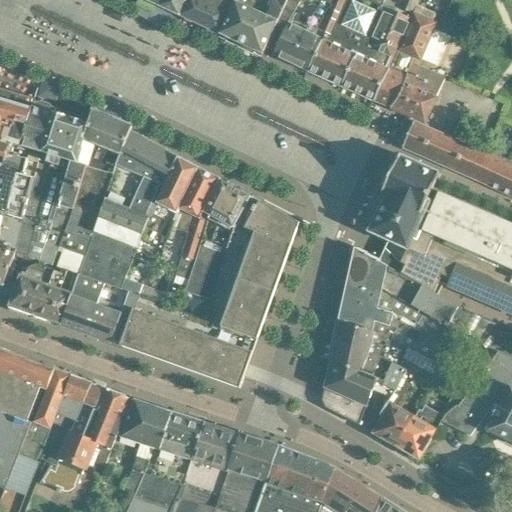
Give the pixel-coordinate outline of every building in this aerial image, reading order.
[(187,0),(161,0),(158,6),(179,16),(187,0)] [(187,0),(179,16),(220,35),(237,0),(187,0)] [(237,0),(220,35),(263,54),(266,48),(275,52),(294,12),(301,0),(237,0)] [(317,31),(318,30),(331,7),(319,0),(301,0),(294,12),(311,20),(308,26),(317,31)] [(307,71),(374,101),(389,69),(412,19),(411,19),(383,7),(386,0),(334,0),(331,7),(318,30),(328,34),(325,41),(323,40),(322,40),(307,71)] [(305,32),(308,26),(311,20),(294,12),(275,52),(274,55),(291,63),(305,32)] [(433,104),(445,79),(411,64),(414,57),(420,60),(435,24),(413,15),(411,19),(412,19),(389,69),(374,101),(390,107),(425,122),(433,104)] [(328,34),(318,30),(317,31),(308,26),(305,32),(291,63),(307,71),(322,40),(323,40),(325,41),(328,34)] [(74,63),(80,50),(54,37),(47,51),(74,63)] [(19,144),(32,108),(0,97),(0,149),(3,150),(16,153),(16,154),(24,156),(24,155),(28,156),(29,153),(25,152),(27,146),(19,144)] [(42,151),(53,114),(32,108),(19,144),(27,146),(25,152),(29,153),(41,156),(35,177),(34,180),(23,223),(15,253),(17,253),(26,257),(51,163),(47,161),(49,154),(42,151)] [(115,165),(131,132),(132,127),(93,111),(89,124),(80,148),(82,149),(78,162),(86,165),(82,180),(75,203),(73,209),(59,248),(85,258),(85,259),(102,212),(105,201),(113,175),(115,165)] [(80,148),(89,124),(53,113),(53,114),(42,151),(49,154),(47,161),(51,163),(26,257),(30,259),(51,266),(58,248),(59,248),(73,209),(75,203),(82,180),(86,165),(78,162),(82,149),(80,148)] [(511,194),(511,166),(414,123),(403,147),(511,194)] [(149,222),(177,157),(131,132),(115,165),(113,175),(105,201),(102,212),(85,259),(85,258),(78,275),(79,275),(120,289),(138,242),(140,243),(149,222)] [(41,156),(29,153),(28,156),(24,155),(24,156),(16,154),(16,153),(3,150),(0,149),(0,165),(3,166),(1,173),(28,179),(34,180),(35,177),(41,156)] [(428,199),(436,182),(440,174),(400,155),(384,190),(375,208),(379,210),(369,232),(375,235),(367,252),(357,248),(356,250),(434,293),(442,276),(451,279),(447,287),(511,314),(511,223),(439,192),(434,203),(431,202),(431,201),(428,199)] [(179,209),(199,169),(177,157),(149,222),(140,243),(160,252),(175,214),(178,208),(179,209)] [(1,173),(3,166),(0,165),(0,217),(23,223),(34,180),(28,179),(1,173)] [(203,214),(220,180),(199,169),(179,209),(197,219),(201,213),(203,214)] [(251,201),(252,198),(220,180),(203,214),(211,218),(188,290),(210,298),(227,249),(234,231),(235,227),(251,201)] [(289,251),(298,227),(258,205),(251,201),(235,227),(234,231),(289,251)] [(15,253),(23,223),(0,217),(0,284),(4,286),(17,253),(15,253)] [(180,257),(181,257),(177,272),(189,276),(194,261),(195,261),(206,225),(191,220),(180,257)] [(257,341),(289,251),(234,231),(227,249),(210,298),(203,321),(257,341)] [(458,307),(434,293),(356,250),(344,303),(379,309),(403,317),(418,326),(440,340),(447,327),(448,327),(458,307)] [(79,275),(78,275),(78,276),(62,270),(62,273),(35,264),(22,268),(9,307),(63,326),(73,294),(79,275)] [(119,291),(120,289),(79,275),(73,294),(63,326),(111,344),(129,294),(119,291)] [(203,321),(129,294),(111,344),(113,344),(115,338),(123,341),(121,346),(240,389),(242,383),(257,341),(203,321)] [(430,359),(440,340),(418,326),(403,317),(379,309),(344,303),(340,323),(372,333),(382,335),(392,341),(398,342),(430,359)] [(486,343),(495,325),(469,311),(460,328),(486,343)] [(430,359),(398,342),(392,341),(382,335),(372,333),(340,323),(335,344),(392,364),(415,376),(432,385),(432,386),(451,396),(451,395),(463,402),(479,383),(476,382),(430,359)] [(384,383),(392,364),(335,344),(330,364),(384,383)] [(47,394),(56,370),(0,347),(0,486),(4,488),(41,396),(43,392),(47,394)] [(511,358),(498,351),(476,382),(479,383),(463,402),(446,416),(441,422),(471,437),(483,420),(492,424),(489,429),(488,430),(489,432),(490,431),(511,442),(511,358)] [(415,376),(392,364),(384,383),(330,364),(322,401),(325,408),(359,425),(373,391),(392,398),(398,387),(406,391),(412,382),(415,376)] [(57,413),(72,376),(56,370),(47,394),(43,392),(41,396),(45,397),(34,424),(40,427),(33,444),(43,448),(52,424),(57,413)] [(71,432),(91,383),(72,376),(57,413),(52,424),(60,428),(69,432),(71,432)] [(429,391),(432,386),(432,385),(415,376),(412,382),(429,391)] [(121,426),(131,399),(91,383),(71,432),(69,432),(61,451),(56,465),(54,471),(49,468),(40,485),(60,494),(61,492),(64,494),(67,494),(71,493),(74,491),(76,489),(77,486),(85,467),(88,468),(97,445),(112,451),(122,426),(121,426)] [(397,409),(406,391),(398,387),(392,398),(382,415),(384,416),(374,433),(385,440),(386,442),(391,445),(394,445),(399,447),(415,419),(397,409)] [(446,416),(463,402),(451,395),(451,396),(443,407),(441,406),(426,425),(415,419),(399,447),(402,449),(403,452),(408,455),(410,454),(420,459),(441,422),(446,416)] [(160,452),(172,412),(135,400),(122,439),(139,445),(160,452)] [(170,511),(193,464),(204,423),(172,412),(160,452),(154,465),(149,463),(143,475),(144,476),(135,496),(133,500),(127,511),(170,511)] [(214,511),(222,491),(240,435),(240,434),(204,423),(193,464),(170,511),(214,511)] [(241,436),(242,435),(240,435),(222,491),(214,511),(256,511),(257,511),(261,501),(279,447),(278,446),(277,447),(261,445),(256,443),(241,436)] [(51,447),(46,461),(56,465),(61,451),(51,447)] [(319,511),(321,509),(336,470),(324,464),(279,447),(261,501),(257,511),(256,511),(319,511)] [(132,470),(123,490),(135,496),(144,476),(143,475),(132,470)] [(377,511),(381,498),(336,470),(321,509),(319,511),(377,511)] [(402,511),(381,498),(377,511),(402,511)]
